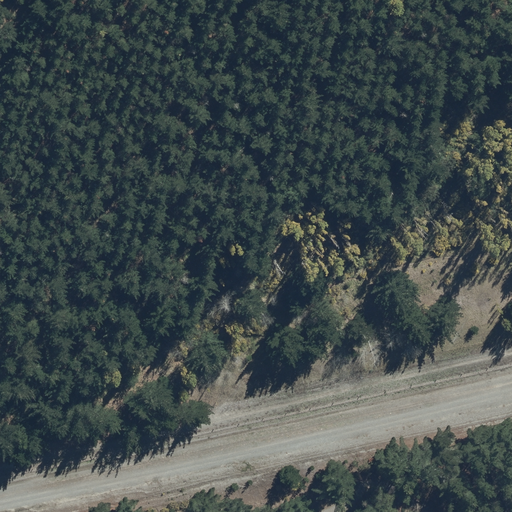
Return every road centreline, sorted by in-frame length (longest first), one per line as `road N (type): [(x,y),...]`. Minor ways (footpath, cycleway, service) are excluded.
road 1 (track): [(0,468),(511,351)]
road 2 (unclassified): [(0,496),(511,387)]
